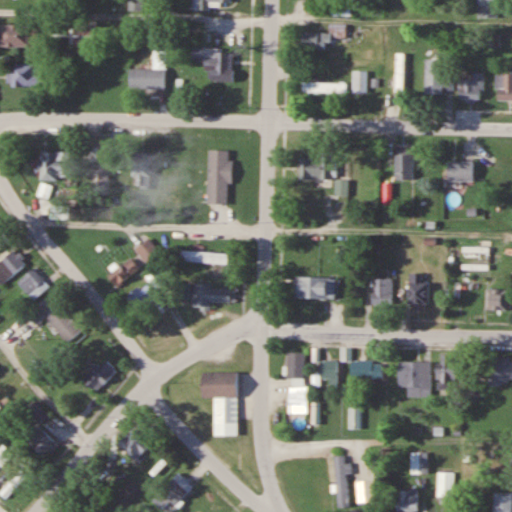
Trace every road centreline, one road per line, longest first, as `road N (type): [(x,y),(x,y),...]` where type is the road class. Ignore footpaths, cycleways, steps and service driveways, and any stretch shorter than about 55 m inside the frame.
road 1 (residential): [(277,511),(262,420),(271,0)]
road 2 (residential): [(271,511),(185,431),(142,357),(0,169)]
road 3 (residential): [(36,511),(175,362),(264,326)]
road 4 (residential): [(0,119),(268,121)]
road 5 (residential): [(511,336),(264,326)]
road 6 (residential): [(511,127),(268,121)]
